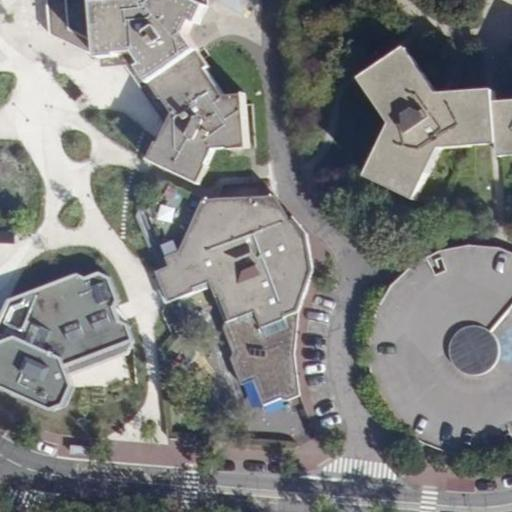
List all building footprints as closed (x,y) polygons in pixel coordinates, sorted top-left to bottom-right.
[(47,0),(50,30),(51,39),(100,67),(127,67),(145,92),(198,57),(188,43),(193,30),(197,32),(206,12),(187,0),(47,0)] [(496,109),(495,94),(490,95),(486,95),(451,98),(444,99),(438,100),(408,53),(360,84),(392,132),(366,185),(417,208),(442,158),(495,152),(501,151),(496,109)] [(198,57),(145,92),(168,127),(147,164),(200,191),(215,157),(241,157),(249,156),(245,96),(223,98),(207,77),(210,71),(198,57)] [(511,107),(496,109),(501,151),(502,164),(511,163),(511,107)] [(190,280),(195,295),(220,285),(234,320),(233,326),(243,351),(242,361),(252,385),(258,383),(268,411),(302,399),(295,355),(300,311),(314,271),(308,233),(300,226),(290,217),(277,198),(214,199),(193,242),(174,249),(182,269),(185,278),(190,280)] [(447,249),(420,261),(398,279),(383,301),(373,327),(370,353),(376,389),(395,421),(421,443),(447,455),(472,459),(503,456),(511,451),(511,251),(508,249),(505,249),(476,245),(447,249)] [(181,276),(185,278),(182,269),(173,273),(181,276)] [(167,275),(172,287),(178,302),(192,296),(185,278),(181,276),(173,273),(167,275)] [(138,354),(138,350),(137,343),(115,281),(103,277),(88,281),(79,278),(43,291),(31,303),(25,298),(11,302),(7,312),(0,329),(0,391),(54,416),(74,412),(85,386),(81,376),(138,354)] [(192,296),(195,295),(190,280),(185,278),(192,296)] [(122,284),(115,281),(137,343),(138,350),(141,336),(134,318),(129,304),(122,284)]
